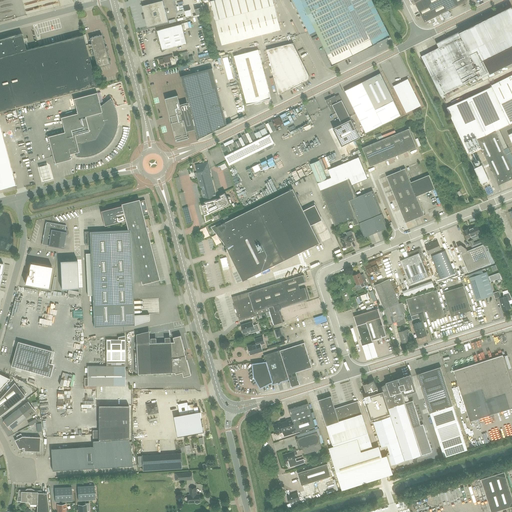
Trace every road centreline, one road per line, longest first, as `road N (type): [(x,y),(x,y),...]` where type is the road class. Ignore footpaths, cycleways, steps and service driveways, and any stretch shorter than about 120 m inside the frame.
road 1 (unclassified): [(165,159),(418,39)]
road 2 (tertiary): [(233,408),(219,394),(157,176)]
road 3 (unclassified): [(351,374),(323,276),(401,240)]
road 4 (tertiary): [(351,374),(511,322)]
road 5 (tertiary): [(150,151),(113,0)]
road 6 (unclassified): [(0,333),(22,251),(16,198)]
road 7 (unclassified): [(16,198),(140,166)]
road 8 (unknown): [(9,453),(35,471),(125,466)]
road 9 (unclassified): [(401,240),(511,194)]
